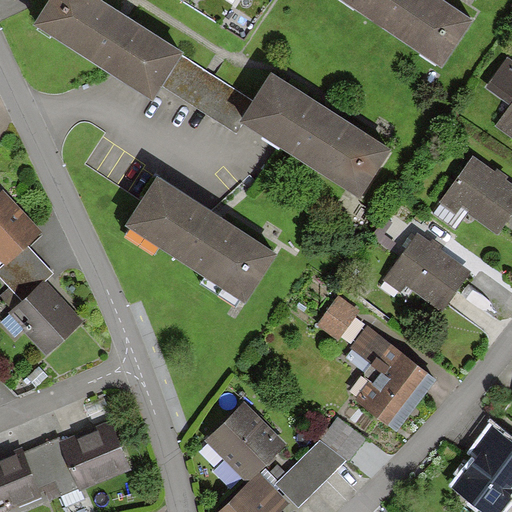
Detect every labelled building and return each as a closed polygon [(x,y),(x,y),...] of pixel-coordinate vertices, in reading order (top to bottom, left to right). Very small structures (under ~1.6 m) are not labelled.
[(181,53),(94,0),(51,0),(35,28),(151,100),(159,87),(177,59),(181,53)] [(471,19),(442,0),(339,0),(441,65),(471,19)] [(511,61),(506,58),(485,89),(510,106),(496,126),(511,135),(511,61)] [(253,106),(177,59),(159,87),(235,134),(241,125),(253,106)] [(387,150),(270,78),(253,106),(241,125),(358,197),(387,150)] [(511,227),(511,185),(503,179),(506,175),(497,168),(493,172),(473,157),(440,202),(454,212),(460,204),(496,230),(503,220),(511,227)] [(274,257),(158,183),(128,230),(244,303),(274,257)] [(39,230),(0,189),(0,261),(3,264),(24,244),(39,230)] [(445,241),(424,226),(382,284),(398,295),(404,287),(439,311),(466,273),(437,253),(445,241)] [(51,273),(24,244),(3,264),(0,266),(0,277),(21,300),(42,281),(51,273)] [(79,320),(42,281),(21,300),(7,314),(44,353),(79,320)] [(356,309),(336,296),(317,325),(337,338),(356,309)] [(433,382),(368,330),(346,357),(374,379),(356,403),(393,432),(433,382)] [(47,375),(39,366),(28,377),(36,385),(47,375)] [(282,445),(242,406),(206,444),(246,483),(282,445)] [(362,438),(336,418),(322,436),(347,456),(362,438)] [(60,444),(80,490),(82,495),(131,475),(110,423),(60,444)] [(511,442),(490,426),(471,452),(477,456),(455,486),(491,511),(495,511),(511,489),(511,442)] [(58,438),(23,452),(41,496),(45,505),(80,490),(60,444),(58,438)] [(319,440),(304,456),(327,478),(342,463),(319,440)] [(0,511),(41,496),(23,452),(21,448),(0,456),(0,511)] [(289,471),(312,493),(319,486),(327,478),(304,456),(296,463),(289,471)] [(312,493),(289,471),(274,486),(296,509),(312,493)] [(278,511),(286,504),(258,476),(222,511),(278,511)]
